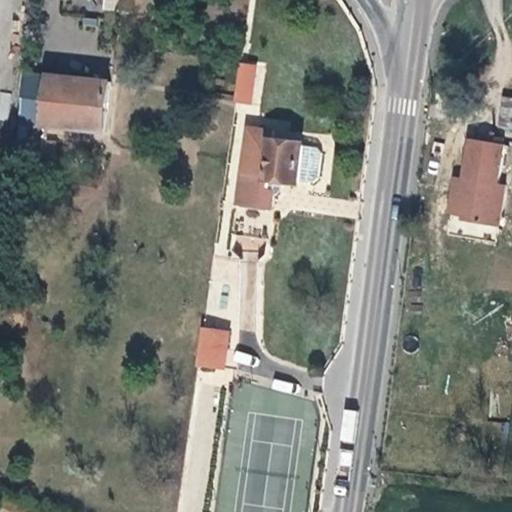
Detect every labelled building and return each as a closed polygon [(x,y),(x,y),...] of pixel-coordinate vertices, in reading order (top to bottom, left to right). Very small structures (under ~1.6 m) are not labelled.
[(104,0),(103,9),(118,11),(119,0),(104,0)] [(145,11),(124,9),(120,44),(141,45),(145,11)] [(238,60),(232,101),(260,105),(265,64),(238,60)] [(31,67),(25,66),(18,123),(28,124),(104,132),(109,82),(31,73),(31,67)] [(511,155),(511,157),(511,156),(511,97),(503,97),(499,128),(511,129),(511,155)] [(28,124),(18,123),(16,138),(26,139),(28,124)] [(247,128),(246,137),(237,206),(274,210),(276,199),(280,191),(280,183),(297,184),(302,144),(273,140),(273,131),(247,128)] [(26,139),(16,138),(15,150),(25,152),(26,139)] [(462,191),(502,198),(504,187),(496,186),(499,168),(504,168),(504,160),(501,160),(503,146),(468,139),(463,181),(462,191)] [(454,180),(453,189),(462,191),(463,181),(454,180)] [(498,227),(502,198),(462,191),(461,192),(452,191),(449,216),(465,217),(465,221),(498,227)] [(230,255),(261,256),(262,236),(231,235),(230,255)] [(196,368),(222,371),(227,335),(201,331),(196,368)]
